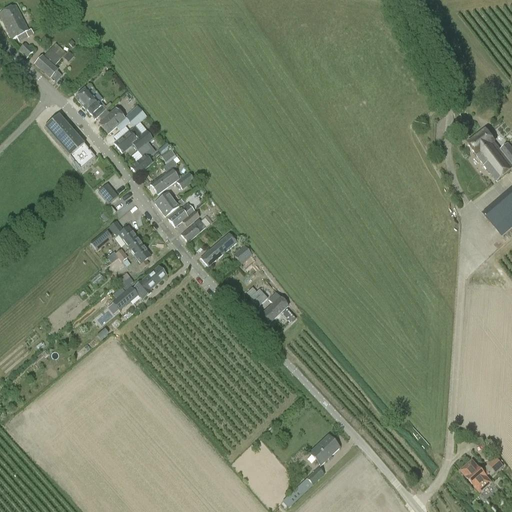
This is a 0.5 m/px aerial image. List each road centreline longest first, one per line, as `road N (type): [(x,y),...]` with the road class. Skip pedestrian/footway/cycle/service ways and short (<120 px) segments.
road 1 (unclassified): [(420,511),(193,264),(51,92)]
road 2 (unknown): [(467,224),(448,461),(416,508)]
